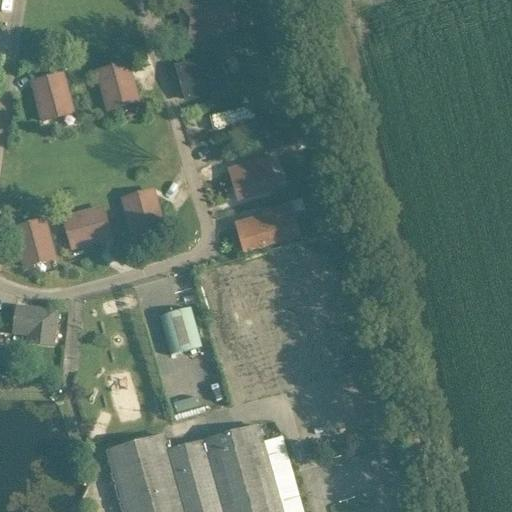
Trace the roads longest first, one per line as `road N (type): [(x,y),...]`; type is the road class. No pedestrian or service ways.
road 1 (residential): [(0,281),(20,296),(101,291),(190,261),(206,237),(142,0)]
road 2 (residential): [(0,167),(25,0)]
